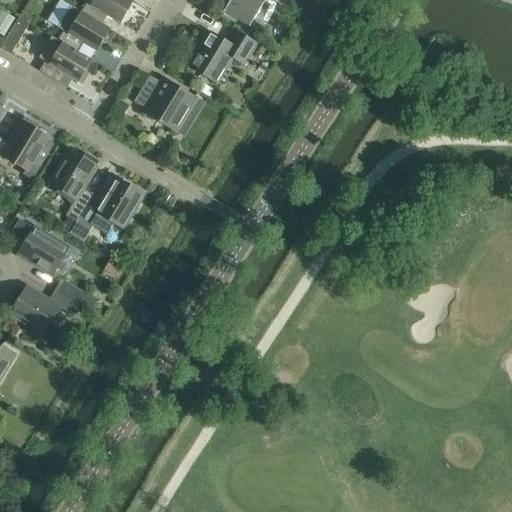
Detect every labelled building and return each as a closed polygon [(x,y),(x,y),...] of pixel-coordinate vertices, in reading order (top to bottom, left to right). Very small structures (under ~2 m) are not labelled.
[(102,25),(107,16),(121,24),(134,2),(130,0),(95,0),(92,6),(87,3),(81,13),(102,25)] [(272,0),(280,5),(282,0),(231,0),(224,12),(225,13),(225,11),(250,26),(249,27),(249,28),(264,4),(258,0),(272,0)] [(15,20),(4,13),(0,18),(0,35),(4,37),(15,20)] [(79,53),(84,44),(97,52),(110,30),(102,25),(81,13),(68,34),(64,31),(58,40),(63,43),(79,53)] [(228,43),(210,33),(209,34),(211,34),(191,67),(190,66),(189,67),(218,84),(233,59),(244,65),(257,44),(235,31),(228,43)] [(18,45),(8,38),(1,49),(11,55),(18,45)] [(60,84),(66,75),(79,82),(92,61),(79,53),(63,43),(50,65),(45,62),(39,72),(60,84)] [(194,97),(174,85),(173,87),(165,83),(167,81),(165,80),(163,84),(151,77),(135,102),(136,103),(147,109),(145,114),(146,114),(148,110),(176,127),(173,131),(175,132),(195,98),(194,97)] [(131,107),(119,100),(111,113),(123,121),(131,107)] [(49,138),(23,122),(9,145),(0,138),(0,160),(2,156),(29,172),(26,176),(33,180),(54,146),(47,142),(49,138)] [(99,162),(86,155),(84,159),(70,151),(50,185),(76,201),(66,216),(77,223),(79,219),(93,195),(83,189),(99,162)] [(117,179),(104,202),(93,195),(79,219),(90,225),(97,213),(123,229),(144,195),(117,179)] [(23,206),(18,214),(26,219),(31,211),(23,206)] [(19,255),(53,276),(69,249),(21,220),(13,234),(26,242),(19,255)] [(90,233),(76,224),(70,234),(84,242),(90,233)] [(56,291),(79,305),(91,312),(98,301),(62,280),(56,291)] [(49,301),(27,288),(11,314),(45,335),(61,309),(73,316),(79,305),(56,291),(49,301)] [(0,379),(15,355),(0,345),(0,379)]
